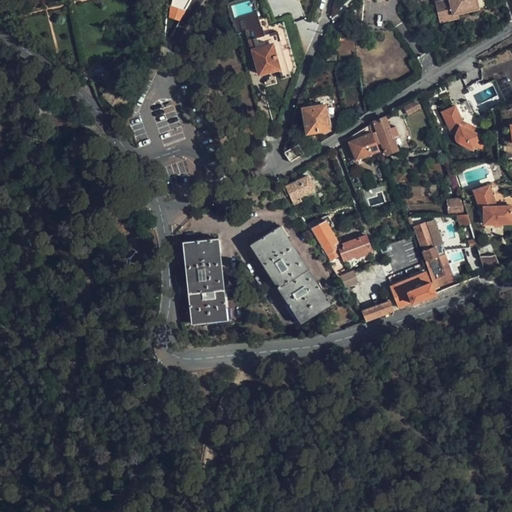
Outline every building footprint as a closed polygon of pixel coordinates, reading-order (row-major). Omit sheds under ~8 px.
[(169,23),(168,41),(177,25),(184,12),(189,3),(190,0),(171,0),(169,6),(169,23)] [(235,34),(246,30),(249,40),(250,40),(260,74),(279,68),(283,79),(292,76),(278,31),(269,34),(263,35),(251,0),(241,0),(226,5),(235,34)] [(439,0),(435,1),(438,14),(458,9),(459,13),(487,6),(485,0),(439,0)] [(458,9),(438,14),(440,22),(460,17),(459,13),(458,9)] [(157,54),(153,52),(142,74),(147,76),(157,54)] [(119,111),(131,90),(116,74),(102,94),(119,111)] [(458,142),(474,149),(475,146),(479,138),(481,135),(474,132),(461,126),(463,121),(464,121),(469,119),(475,116),(467,100),(460,103),(455,106),(454,106),(452,101),(449,94),(436,100),(442,112),(449,127),(452,133),(456,136),(456,137),(456,138),(456,139),(457,140),(457,141),(457,142),(458,142)] [(137,98),(133,106),(140,110),(144,100),(139,98),(137,98)] [(330,129),(326,105),(298,109),(302,134),(330,129)] [(386,117),(376,120),(368,125),(376,145),(381,144),(385,157),(397,153),(391,135),(396,133),(394,125),(388,127),(386,117)] [(461,126),(474,132),(476,127),(464,121),(463,121),(461,126)] [(376,145),(368,125),(347,139),(355,160),(379,152),(376,145)] [(485,141),(479,138),(475,146),(482,149),(485,141)] [(289,163),(304,153),(300,145),(299,143),(284,152),(289,163)] [(294,203),(300,199),(299,196),(310,188),(311,187),(311,186),(311,184),(311,183),(311,182),(311,181),(310,179),(310,178),(309,177),(308,176),(307,176),(306,175),(305,174),(304,174),(283,187),(287,194),(289,193),(294,203)] [(369,174),(350,179),(355,193),(374,188),(369,174)] [(492,194),(489,185),(474,190),(477,199),(492,194)] [(299,196),(300,199),(312,192),(310,188),(299,196)] [(492,194),(477,199),(481,209),(484,209),(484,223),(511,222),(511,205),(497,206),(493,195),(492,194)] [(449,211),(466,209),(465,195),(448,196),(449,211)] [(459,227),(469,224),(466,215),(455,215),(459,227)] [(326,217),(311,226),(331,261),(340,256),(341,255),(335,245),(340,242),(326,217)] [(442,247),(435,231),(432,221),(412,230),(436,291),(455,284),(444,256),(438,258),(435,250),(442,247)] [(313,283),(284,238),(287,237),(279,226),(249,245),(257,256),(259,255),(284,293),(282,295),(301,324),(331,304),(316,282),(313,283)] [(341,255),(343,260),(373,250),(368,233),(342,241),(343,246),(339,248),(341,255)] [(468,246),(476,245),(474,238),(466,241),(468,246)] [(219,290),(216,251),(219,251),(217,239),(183,242),(184,254),(187,254),(190,292),(187,293),(190,323),(226,320),(223,289),(219,290)] [(443,253),(440,247),(435,250),(438,258),(444,256),(443,253)] [(480,257),(485,273),(497,268),(500,266),(495,255),(492,256),(480,257)] [(340,256),(331,261),(329,262),(338,276),(340,276),(349,270),(343,260),(340,256)] [(354,269),(340,276),(347,290),(361,284),(354,269)] [(391,286),(400,307),(435,293),(426,271),(391,286)] [(363,311),(366,320),(393,310),(389,300),(363,311)]
